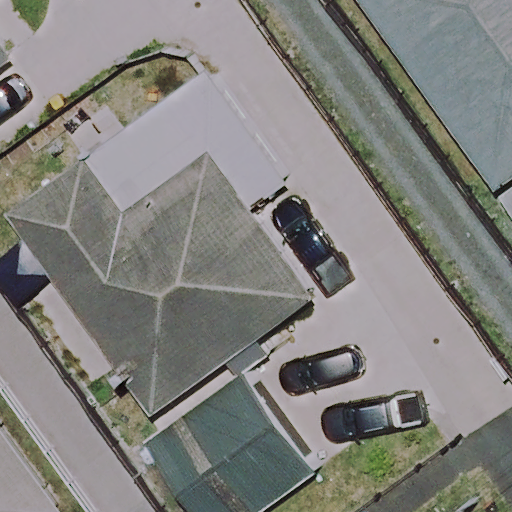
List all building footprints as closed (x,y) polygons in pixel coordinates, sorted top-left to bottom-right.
[(19,72),(45,54),(5,0),(0,0),(0,157),(53,119),(19,72)] [(511,174),(511,0),(371,0),(507,178),(511,174)] [(155,411),(353,270),(293,185),(212,72),(94,156),(14,213),(55,270),(20,295),(86,387),(121,362),(155,411)] [(266,511),(316,478),(245,375),(145,445),(192,511),(266,511)] [(0,511),(69,511),(0,416),(0,511)]
